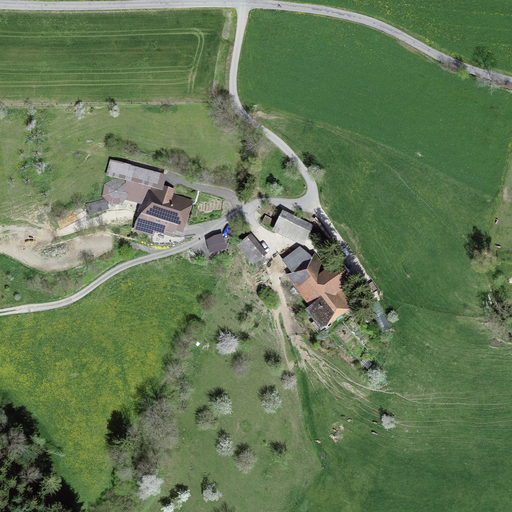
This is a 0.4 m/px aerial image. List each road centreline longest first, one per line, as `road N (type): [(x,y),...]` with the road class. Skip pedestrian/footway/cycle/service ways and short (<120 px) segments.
road 1 (track): [(0,312),(76,297),(134,261),(202,240),(253,202),(309,200),(307,173),(238,102),(232,84),(243,3)]
road 2 (unclassified): [(511,81),(344,13),(243,3)]
road 3 (unclassified): [(0,4),(243,3)]
